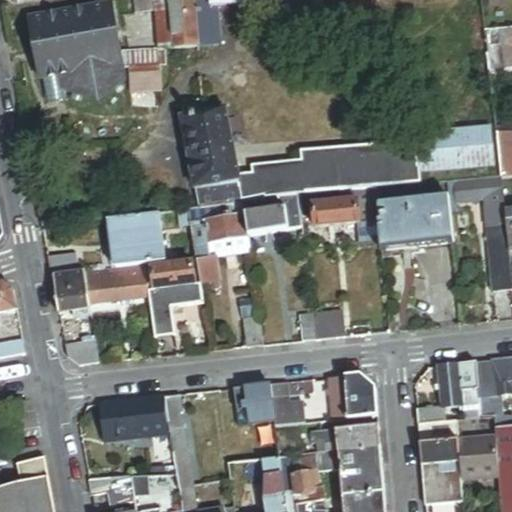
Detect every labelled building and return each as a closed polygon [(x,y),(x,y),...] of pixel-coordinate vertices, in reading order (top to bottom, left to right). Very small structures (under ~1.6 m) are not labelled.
[(158,10),(156,0),(135,0),(138,13),(158,10)] [(195,0),(156,0),(158,10),(161,52),(200,49),(195,0)] [(416,0),(195,0),(200,49),(223,47),(220,8),(219,0),(288,0),(289,5),(314,4),(314,6),(416,0)] [(114,18),(112,4),(31,19),(43,83),(44,83),(48,105),(65,102),(64,94),(101,107),(127,84),(114,18)] [(511,30),(486,33),(487,49),(504,47),(507,70),(511,69),(511,30)] [(504,47),(487,49),(490,72),(507,70),(504,47)] [(207,114),(204,100),(183,103),(185,118),(182,119),(193,192),(194,192),(197,210),(241,205),(243,205),(242,201),(238,177),(228,111),(207,114)] [(418,144),(421,175),(495,168),(492,132),(417,139),(418,144)] [(511,137),(497,139),(502,180),(503,185),(511,183),(511,137)] [(421,175),(418,144),(301,153),(302,163),(252,167),(253,176),(238,177),(242,201),(266,199),(266,200),(307,197),(307,195),(422,186),(421,175)] [(503,185),(502,180),(448,185),(449,200),(450,205),(456,205),(486,202),(504,200),(503,185)] [(379,207),(378,192),(312,198),(315,221),(317,232),(358,227),(381,225),(379,207)] [(60,194),(38,198),(41,218),(63,214),(60,194)] [(315,221),(312,198),(297,199),(301,222),(315,221)] [(301,222),(297,199),(243,205),(241,205),(246,240),(302,233),(301,222)] [(450,205),(449,200),(379,207),(381,225),(383,244),(384,252),(426,248),(454,244),(451,214),(450,205)] [(506,214),(504,200),(486,202),(496,295),(511,293),(511,271),(510,255),(506,214)] [(246,240),(241,205),(197,210),(190,211),(198,262),(213,260),(210,245),(246,240)] [(167,263),(160,215),(111,222),(111,226),(114,247),(123,245),(126,269),(146,266),(153,265),(167,263)] [(383,244),(381,225),(358,227),(360,247),(383,244)] [(114,247),(111,226),(106,227),(111,266),(116,265),(114,247)] [(246,240),(210,245),(213,260),(198,262),(199,271),(202,285),(220,282),(217,260),(249,256),(246,240)] [(117,270),(126,269),(123,245),(114,247),(116,265),(117,270)] [(427,255),(426,248),(384,252),(385,260),(427,255)] [(78,260),(50,264),(53,279),(55,278),(80,275),(78,260)] [(153,271),(153,265),(146,266),(150,294),(156,293),(153,271)] [(150,294),(146,266),(126,269),(117,270),(87,274),(91,306),(123,302),(132,301),(151,298),(150,294)] [(197,287),(195,271),(194,266),(153,271),(156,293),(197,287)] [(91,306),(87,274),(80,275),(55,278),(61,315),(74,313),(76,320),(93,317),(91,306)] [(5,285),(0,286),(0,316),(18,312),(14,292),(5,285)] [(173,309),(205,305),(202,287),(197,287),(156,293),(150,294),(151,298),(157,341),(176,338),(173,309)] [(257,302),(241,305),(242,311),(243,310),(244,316),(259,314),(257,302)] [(18,312),(0,316),(0,323),(20,319),(18,312)] [(319,344),(347,341),(343,313),(315,317),(319,344)] [(259,314),(244,316),(245,323),(260,321),(259,314)] [(305,345),(319,344),(315,317),(301,319),(305,345)] [(250,351),(265,349),(260,321),(245,323),(250,351)] [(0,361),(27,356),(24,343),(0,347),(0,361)] [(81,368),(100,365),(97,344),(85,346),(67,348),(69,360),(81,368)] [(511,363),(478,367),(480,401),(501,399),(511,397),(511,363)] [(480,401),(478,367),(460,368),(466,410),(468,424),(482,422),(480,401)] [(466,410),(460,368),(439,371),(442,411),(442,412),(446,412),(451,412),(466,410)] [(361,379),(330,382),(335,426),(380,420),(377,392),(361,379)] [(291,399),(289,386),(272,388),(274,401),(291,399)] [(274,401),(272,388),(247,391),(251,418),(252,427),(276,424),(275,411),(274,409),(274,401)] [(251,418),(247,391),(236,393),(240,419),(251,418)] [(195,492),(181,398),(166,400),(177,475),(180,490),(180,494),(195,492)] [(291,399),(274,401),(274,409),(292,407),(291,399)] [(503,420),(501,399),(480,401),(482,422),(503,420)] [(169,437),(165,400),(101,407),(106,444),(169,437)] [(277,433),(308,429),(305,408),(275,411),(276,424),(277,433)] [(420,428),(448,425),(447,418),(446,412),(442,412),(442,411),(419,413),(420,428)] [(460,443),(459,424),(448,425),(420,428),(421,447),(460,443)] [(381,443),(381,429),(323,437),(325,451),(339,448),(381,443)] [(240,430),(225,432),(231,472),(250,469),(246,439),(240,430)] [(511,490),(511,432),(499,434),(499,440),(501,480),(502,492),(511,490)] [(325,451),(323,437),(322,434),(312,435),(313,447),(317,446),(318,456),(340,453),(339,448),(325,451)] [(499,440),(460,443),(463,483),(501,480),(499,440)] [(282,464),(279,443),(270,445),(257,449),(260,468),(264,466),(282,464)] [(387,511),(381,443),(339,448),(340,453),(344,511),(387,511)] [(460,443),(421,447),(426,508),(465,505),(463,483),(460,443)] [(317,459),(282,464),(285,484),(287,500),(293,499),(301,498),(303,506),(318,504),(319,511),(324,511),(322,490),(320,477),(318,462),(317,459)] [(337,459),(318,462),(320,477),(339,474),(337,459)] [(50,481),(46,460),(18,466),(23,487),(50,481)] [(282,464),(264,466),(267,486),(285,484),(282,464)] [(135,493),(180,490),(177,475),(133,479),(135,493)] [(137,506),(135,493),(133,479),(91,483),(94,498),(110,496),(112,510),(137,506)] [(56,511),(50,481),(23,487),(0,492),(0,511),(56,511)] [(511,511),(511,490),(502,492),(502,511),(511,511)] [(198,511),(195,492),(180,494),(183,511),(198,511)]
